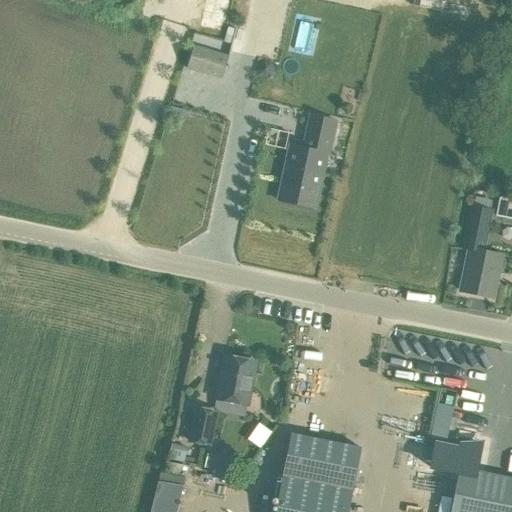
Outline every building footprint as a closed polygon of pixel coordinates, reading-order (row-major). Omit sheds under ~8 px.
[(193,46),(186,70),(221,81),(224,72),(237,76),(247,30),(227,27),(223,42),(231,44),(229,57),(193,46)] [(274,69),(271,60),(264,59),(258,66),(260,74),(268,75),(274,69)] [(290,146),(278,202),(313,209),(326,155),(327,155),(334,122),(309,117),(302,149),(290,146)] [(468,250),(460,292),(493,299),(498,270),(503,271),(506,260),(501,259),(501,255),(483,251),(491,210),(470,206),(461,248),(468,250)] [(223,355),(214,398),(246,405),(255,362),(223,355)] [(195,408),(189,441),(209,445),(216,412),(195,408)] [(446,441),(450,419),(434,416),(430,438),(446,441)] [(255,421),(243,438),(258,449),(270,432),(255,421)] [(289,434),(273,511),(346,511),(360,448),(289,434)] [(511,511),(511,478),(475,471),(479,452),(474,451),(475,442),(463,442),(462,448),(434,443),(429,467),(450,471),(449,476),(456,477),(449,511),(511,511)] [(171,443),(168,458),(183,462),(187,447),(171,443)] [(416,472),(418,462),(394,459),(393,469),(416,472)] [(177,511),(185,475),(161,470),(151,511),(177,511)]
